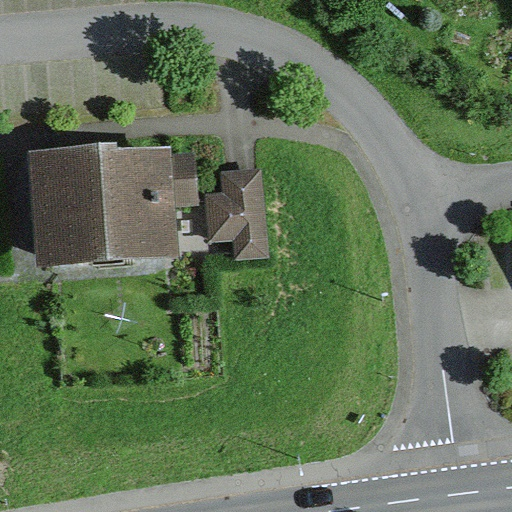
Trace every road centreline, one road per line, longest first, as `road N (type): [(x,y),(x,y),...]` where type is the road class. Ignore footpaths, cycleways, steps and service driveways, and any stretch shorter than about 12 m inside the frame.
road 1 (residential): [(0,41),(170,26),(256,38),(339,83),(397,152),(419,199)]
road 2 (residential): [(419,199),(460,493)]
road 3 (tertiary): [(339,511),(460,493)]
